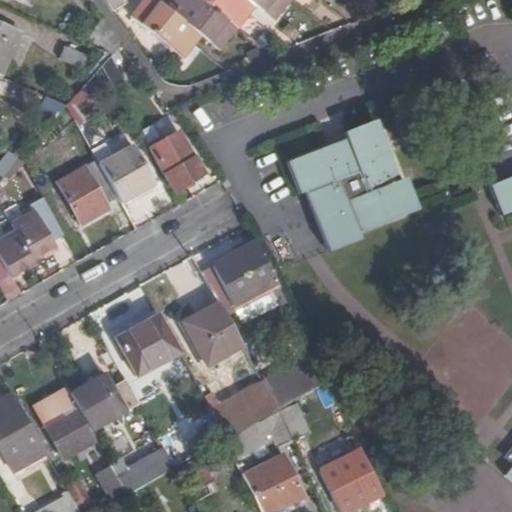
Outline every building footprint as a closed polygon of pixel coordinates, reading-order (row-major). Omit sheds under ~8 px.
[(123,0),(103,0),(110,13),(126,6),(123,0)] [(183,59),(193,46),(191,29),(175,15),(173,0),(171,0),(165,8),(155,0),(141,0),(128,16),(183,59)] [(201,0),(173,0),(175,15),(191,29),(193,46),(200,36),(221,52),(238,30),(201,0)] [(201,0),(238,30),(248,17),(246,0),(201,0)] [(246,0),(248,17),(256,7),(274,21),(289,0),(246,0)] [(0,22),(0,76),(19,31),(0,22)] [(87,56),(64,46),(57,61),(81,71),(87,56)] [(294,162),(327,242),(406,210),(375,130),(294,162)] [(157,169),(187,153),(177,135),(147,151),(157,169)] [(131,147),(98,165),(120,204),(153,186),(131,147)] [(187,153),(157,169),(171,195),(205,176),(191,150),(187,153)] [(9,181),(23,166),(19,159),(4,176),(9,181)] [(107,211),(83,167),(56,182),(80,226),(107,211)] [(511,177),(488,187),(500,216),(511,211),(511,177)] [(51,216),(41,199),(30,205),(33,211),(40,222),(51,216)] [(33,211),(9,224),(14,232),(30,260),(42,254),(53,247),(53,246),(64,240),(51,216),(40,222),(33,211)] [(14,232),(0,239),(0,276),(6,273),(9,278),(21,271),(32,265),(30,260),(14,232)] [(221,312),(274,283),(254,243),(248,245),(243,235),(204,257),(205,258),(194,264),(216,303),(221,312)] [(42,254),(43,256),(55,250),(53,247),(42,254)] [(9,278),(10,280),(22,274),(21,271),(9,278)] [(181,323),(186,331),(221,312),(216,303),(181,323)] [(206,367),(241,348),(221,312),(186,331),(206,367)] [(135,380),(179,356),(157,317),(114,341),(135,380)] [(325,385),(312,359),(263,387),(277,412),(325,385)] [(103,392),(109,389),(102,375),(67,395),(75,408),(103,392)] [(103,392),(118,418),(137,407),(123,381),(109,389),(103,392)] [(213,404),(208,407),(216,422),(226,440),(277,412),(263,387),(262,384),(217,410),(213,404)] [(65,391),(33,409),(42,426),(62,462),(95,444),(89,434),(75,408),(67,395),(65,391)] [(103,392),(75,408),(89,434),(118,418),(103,392)] [(0,454),(9,471),(43,453),(31,432),(10,394),(0,398),(0,454)] [(295,405),(278,413),(291,442),(308,434),(295,405)] [(276,449),(291,442),(278,413),(277,412),(226,440),(223,442),(234,463),(265,446),(261,440),(269,436),(276,449)] [(207,427),(217,445),(223,442),(226,440),(216,422),(207,427)] [(51,468),(62,462),(42,426),(31,432),(43,453),(51,468)] [(511,448),(504,459),(511,466),(503,476),(511,483),(511,448)] [(161,449),(127,468),(122,458),(107,466),(125,497),(171,471),(173,470),(161,449)] [(209,452),(178,469),(192,494),(211,483),(204,469),(215,463),(209,452)] [(347,511),(350,511),(381,496),(359,452),(317,474),(334,507),(342,502),(347,511)] [(282,457),(242,478),(259,511),(276,511),(303,498),(282,457)] [(75,511),(69,499),(46,511),(75,511)] [(336,511),(347,511),(342,502),(334,507),(336,511)]
